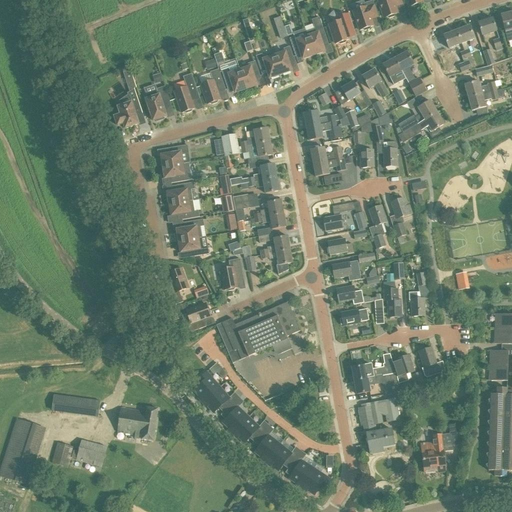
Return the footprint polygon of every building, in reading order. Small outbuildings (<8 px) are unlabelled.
[(365,31),(370,29),(371,27),(373,26),(371,20),(376,18),(375,14),(377,13),(373,0),(365,3),(366,7),(353,11),(360,30),(362,30),(365,31)] [(389,19),(394,17),(395,14),(398,13),(396,7),(401,6),(399,1),(402,0),(401,0),(378,0),(384,18),(386,17),(389,19)] [(511,12),(501,15),(506,32),(508,41),(511,39),(511,12)] [(341,45),(346,43),(347,40),(349,39),(347,33),(352,32),(351,27),(353,26),(349,14),(340,17),(342,20),(329,25),(336,44),(338,43),(341,45)] [(277,29),(284,27),(281,17),(274,19),(277,29)] [(306,33),(314,55),(325,52),(323,47),(329,45),(323,27),(319,17),(312,20),(315,30),(306,33)] [(482,36),(497,31),(492,18),(478,23),(482,36)] [(242,21),(250,42),(254,40),(247,19),(242,21)] [(287,36),(293,35),(290,25),(284,27),(287,36)] [(475,67),(466,42),(474,39),(469,26),(456,31),(461,44),(464,51),(470,69),(475,67)] [(449,49),(461,44),(456,31),(444,35),(449,49)] [(302,59),(314,55),(306,33),(307,36),(297,40),(295,37),(289,39),(295,56),(301,54),(302,59)] [(496,50),(502,48),(499,38),(492,40),(496,50)] [(253,51),(250,42),(244,43),(247,52),(253,51)] [(273,52),(281,75),(292,71),(290,66),(295,64),(290,47),(283,49),(285,52),(274,56),(273,52)] [(488,66),(495,64),(490,49),(483,52),(488,66)] [(461,73),(470,69),(464,51),(460,52),(464,63),(458,65),(461,73)] [(218,68),(226,65),(222,52),(214,55),(218,68)] [(269,79),(281,75),(273,52),(263,56),(262,54),(256,56),(262,75),(268,74),(269,79)] [(415,81),(408,68),(414,65),(407,52),(395,59),(406,79),(409,85),(415,97),(426,91),(419,79),(415,81)] [(215,59),(204,63),(207,71),(217,67),(215,59)] [(395,59),(383,65),(389,78),(390,77),(394,86),(406,79),(395,59)] [(237,63),(246,89),(257,86),(255,81),(261,79),(255,61),(239,67),(237,63)] [(235,93),(246,89),(237,63),(238,67),(228,70),(227,69),(221,71),(228,90),(233,88),(235,93)] [(477,77),(493,73),(491,66),(475,70),(477,77)] [(212,105),(217,103),(218,101),(220,100),(218,93),(226,90),(218,69),(210,72),(213,81),(200,85),(207,104),(210,103),(212,105)] [(138,124),(136,116),(142,113),(134,89),(136,88),(131,70),(123,73),(130,92),(127,94),(131,103),(118,107),(120,115),(114,117),(117,126),(123,124),(125,129),(138,124)] [(381,82),(374,70),(362,77),(369,89),(375,86),(382,99),(389,95),(382,81),(381,82)] [(160,73),(152,76),(155,84),(163,81),(160,73)] [(186,113),(191,112),(192,109),(195,109),(192,100),(200,98),(191,74),(183,77),(186,87),(174,92),(181,113),(184,112),(186,113)] [(497,90),(496,87),(501,86),(500,80),(487,84),(487,85),(480,87),(478,81),(465,85),(468,98),(497,90)] [(361,94),(353,82),(341,89),(349,101),(354,98),(362,111),(369,107),(361,94)] [(276,84),(263,88),(265,97),(278,93),(276,84)] [(156,122),(164,119),(164,117),(166,116),(164,108),(168,107),(167,102),(169,101),(165,86),(156,89),(157,92),(146,95),(147,99),(146,100),(153,121),(155,120),(156,122)] [(497,90),(468,98),(472,111),(476,110),(477,116),(487,114),(486,108),(484,101),(491,100),(491,101),(505,97),(503,89),(497,90)] [(399,105),(406,101),(400,90),(393,94),(399,105)] [(378,118),(386,113),(380,101),(372,105),(378,118)] [(411,128),(437,113),(430,101),(418,109),(421,114),(415,117),(415,116),(407,121),(399,125),(403,133),(411,128)] [(339,121),(346,117),(340,106),(334,110),(336,115),(319,118),(318,112),(304,114),(306,127),(336,122),(339,121)] [(351,129),(359,126),(354,111),(345,114),(346,117),(349,123),(351,129)] [(429,126),(432,132),(429,134),(432,139),(442,133),(439,128),(444,124),(437,113),(411,128),(403,133),(398,136),(403,144),(407,141),(424,131),(423,130),(429,126)] [(371,127),(372,133),(375,144),(376,143),(383,142),(384,142),(380,125),(378,118),(370,122),(372,127),(371,127)] [(336,122),(306,127),(309,141),(323,138),(322,132),(329,131),(331,140),(343,137),(341,126),(337,127),(336,122)] [(241,147),(270,142),(268,128),(254,131),(255,138),(247,139),(247,141),(240,143),(240,147),(241,147)] [(240,154),(239,147),(238,148),(236,135),(221,137),(225,157),(240,154)] [(248,164),(257,163),(256,158),(273,155),(270,142),(241,147),(240,147),(239,147),(240,154),(249,152),(250,158),(247,159),(248,164)] [(383,143),(383,142),(376,143),(377,154),(383,154),(384,167),(386,167),(386,169),(387,171),(395,170),(396,168),(396,167),(398,167),(397,149),(397,145),(394,142),(387,142),(387,143),(383,143)] [(407,144),(402,147),(406,154),(411,151),(407,144)] [(183,164),(181,153),(188,152),(187,145),(167,149),(168,154),(161,155),(163,167),(183,164)] [(222,146),(214,148),(216,157),(224,155),(222,146)] [(343,158),(341,147),(333,148),(332,148),(333,153),(326,154),(325,148),(311,150),(313,164),(343,158)] [(360,168),(374,168),(374,150),(360,151),(360,168)] [(343,158),(313,164),(316,177),(329,174),(328,168),(336,167),(337,172),(347,170),(345,164),(351,163),(350,157),(343,158)] [(183,164),(163,167),(165,179),(170,178),(171,184),(191,180),(189,163),(183,164)] [(241,184),(277,178),(274,164),(261,167),(262,174),(254,175),(254,177),(242,179),(241,178),(230,180),(231,186),(241,184)] [(496,169),(497,181),(507,181),(506,169),(496,169)] [(324,177),(325,186),(343,182),(341,174),(324,177)] [(222,190),(231,189),(228,175),(220,177),(222,190)] [(277,178),(241,184),(241,188),(256,186),(256,188),(264,186),(265,193),(279,191),(277,178)] [(423,182),(410,185),(412,192),(425,189),(423,182)] [(191,201),(189,190),(195,189),(194,183),(171,186),(172,192),(167,193),(169,205),(191,201)] [(234,204),(258,200),(257,194),(248,195),(233,197),(234,204)] [(416,204),(423,202),(421,195),(414,196),(416,204)] [(228,213),(235,212),(232,196),(225,197),(228,213)] [(404,198),(391,203),(395,215),(396,219),(402,217),(410,214),(410,215),(411,215),(413,214),(410,205),(407,206),(404,198)] [(237,222),(244,221),(245,221),(243,209),(259,206),(258,200),(234,204),(235,211),(237,222)] [(254,219),(283,214),(281,200),(267,203),(268,209),(260,211),(260,213),(253,215),(254,219)] [(191,201),(169,205),(171,216),(176,215),(177,221),(199,217),(198,211),(193,212),(191,201)] [(385,235),(381,224),(387,222),(382,206),(368,210),(374,227),(369,228),(372,238),(373,238),(377,250),(386,246),(383,236),(385,235)] [(365,230),(365,228),(367,227),(363,212),(354,214),(359,230),(359,231),(365,230)] [(334,216),(323,218),(326,232),(343,229),(340,215),(340,213),(334,214),(334,216)] [(228,232),(238,230),(235,214),(226,216),(228,232)] [(272,229),(286,227),(283,214),(254,219),(250,220),(251,224),(262,222),(262,224),(271,222),(272,229)] [(200,238),(198,227),(204,226),(203,220),(183,223),(184,229),(176,230),(177,234),(175,234),(176,242),(200,238)] [(407,235),(403,223),(398,225),(393,227),(397,238),(399,245),(404,243),(402,237),(407,235)] [(272,229),(270,229),(270,228),(269,228),(257,231),(258,237),(273,234),(272,229)] [(365,230),(359,231),(353,232),(354,239),(367,237),(365,230)] [(260,255),(290,250),(288,236),(274,239),(273,234),(258,237),(260,243),(274,241),(275,246),(267,247),(267,249),(259,250),(260,255)] [(200,238),(176,242),(178,250),(180,249),(180,253),(187,252),(188,258),(190,257),(195,257),(209,254),(207,248),(202,249),(200,238)] [(346,245),(345,239),(327,242),(330,256),(346,253),(347,254),(353,253),(352,244),(346,245)] [(230,252),(241,248),(238,242),(228,245),(230,252)] [(290,250),(260,255),(261,260),(269,258),(269,260),(277,258),(279,265),(276,265),(278,275),(288,270),(288,264),(293,263),(290,250)] [(387,250),(383,255),(389,260),(393,255),(387,250)] [(359,263),(375,260),(374,253),(358,256),(359,263)] [(248,272),(256,270),(254,257),(245,258),(248,272)] [(233,290),(235,288),(237,288),(236,280),(243,279),(240,259),(231,261),(233,268),(220,270),(223,290),(226,290),(228,291),(233,290)] [(349,263),(349,262),(332,265),(333,271),(331,272),(332,277),(334,277),(334,279),(348,277),(349,282),(361,280),(357,261),(349,263)] [(394,280),(404,280),(403,263),(393,264),(394,280)] [(179,270),(176,269),(172,271),(171,273),(168,274),(171,281),(164,284),(172,306),(183,302),(181,297),(178,298),(176,293),(188,288),(181,269),(179,270)] [(418,286),(418,287),(427,286),(425,273),(423,273),(416,274),(418,286)] [(467,278),(466,273),(455,275),(457,285),(468,283),(467,278)] [(367,286),(380,283),(378,276),(366,278),(367,286)] [(381,300),(380,294),(376,295),(376,298),(371,299),(370,298),(367,297),(363,297),(361,291),(354,292),(353,286),(336,289),(339,303),(353,300),(353,305),(363,303),(363,304),(374,302),(381,300)] [(210,288),(205,290),(208,297),(213,295),(210,288)] [(395,296),(395,289),(383,290),(384,301),(387,301),(388,317),(401,317),(401,300),(397,300),(397,296),(395,296)] [(425,316),(424,300),(418,300),(417,292),(409,293),(409,301),(411,301),(412,316),(425,316)] [(381,300),(374,302),(376,325),(384,325),(383,300),(381,300)] [(300,331),(288,302),(235,325),(232,318),(216,325),(233,363),(248,356),(248,357),(272,347),(274,350),(281,353),(292,349),(288,339),(300,334),(300,331)] [(178,306),(181,314),(186,312),(186,311),(187,311),(184,304),(178,306)] [(205,327),(203,320),(210,317),(209,315),(210,312),(208,308),(206,307),(205,304),(187,311),(186,311),(186,312),(190,323),(185,325),(184,322),(179,324),(183,335),(205,327)] [(369,320),(367,310),(367,309),(358,311),(358,310),(341,313),(342,319),(340,319),(341,325),(343,325),(343,326),(360,323),(360,322),(369,320)] [(511,314),(495,314),(494,344),(501,344),(501,351),(490,351),(489,381),(507,382),(507,384),(511,384),(511,388),(511,389),(511,388),(511,314)] [(437,363),(431,348),(418,352),(424,368),(422,369),(424,377),(427,378),(440,374),(443,383),(448,382),(445,372),(446,372),(443,361),(437,363)] [(396,374),(393,365),(390,354),(383,355),(384,364),(383,364),(383,367),(372,369),(371,365),(365,366),(365,365),(351,368),(354,381),(384,376),(396,374)] [(405,375),(415,372),(409,355),(396,360),(397,363),(393,365),(396,374),(399,386),(408,383),(405,375)] [(214,375),(217,372),(222,368),(217,363),(210,370),(214,375)] [(416,391),(426,388),(421,372),(411,375),(416,391)] [(201,384),(194,390),(200,397),(199,398),(203,402),(220,388),(206,373),(197,380),(201,384)] [(384,376),(354,381),(356,394),(370,392),(369,385),(383,383),(384,387),(385,395),(400,392),(399,386),(396,374),(384,376)] [(511,388),(511,384),(507,384),(507,388),(497,388),(497,395),(491,394),(488,471),(495,471),(495,476),(506,477),(507,471),(511,471),(511,388),(511,389),(511,388)] [(220,388),(203,402),(207,407),(208,406),(214,413),(219,408),(224,412),(224,413),(232,404),(228,400),(229,399),(229,398),(220,388)] [(55,409),(101,416),(103,401),(57,394),(55,409)] [(392,429),(377,432),(375,425),(383,423),(381,415),(385,416),(386,423),(400,420),(396,399),(362,405),(362,408),(359,409),(361,424),(363,423),(366,435),(370,454),(383,452),(382,447),(395,445),(392,429)] [(225,420),(223,423),(229,429),(229,430),(233,434),(248,418),(238,408),(238,407),(236,409),(232,404),(224,413),(228,417),(225,420)] [(153,441),(158,409),(146,407),(145,412),(121,408),(117,433),(135,435),(134,439),(141,439),(153,441)] [(248,418),(233,434),(237,438),(238,437),(245,443),(250,438),(255,442),(262,433),(258,429),(259,428),(258,427),(248,418)] [(0,476),(28,486),(46,429),(16,419),(0,470),(0,476)] [(446,472),(443,452),(453,451),(452,446),(458,445),(455,424),(448,425),(449,434),(432,435),(433,442),(421,444),(424,474),(438,472),(438,473),(446,472)] [(262,433),(255,442),(260,446),(255,452),(262,458),(261,459),(266,462),(280,445),(268,436),(267,437),(262,433)] [(102,468),(108,447),(82,440),(79,452),(73,450),(71,458),(77,459),(76,460),(102,468)] [(67,466),(72,449),(58,445),(54,462),(67,466)] [(280,445),(266,462),(271,466),(271,465),(278,471),(283,465),(288,469),(295,459),(290,456),(291,454),(280,445)] [(288,469),(287,470),(293,474),(291,477),(290,479),(297,483),(296,485),(301,488),(313,469),(303,463),(302,462),(301,461),(300,463),(295,459),(288,469)] [(313,469),(301,488),(306,491),(307,490),(315,495),(319,487),(324,490),(330,480),(324,476),(313,469)]
